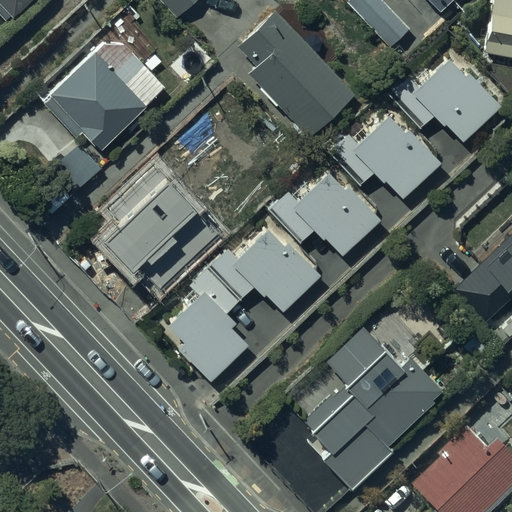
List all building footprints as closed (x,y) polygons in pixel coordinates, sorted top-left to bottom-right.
[(0,0),(0,12),(2,15),(9,9),(10,10),(20,0),(0,0)] [(189,0),(163,0),(176,13),(189,0)] [(406,24),(383,0),(346,0),(387,43),(406,24)] [(511,0),(490,0),(482,47),(511,52),(511,0)] [(352,88),(271,4),(235,40),(254,60),(245,68),(307,132),(352,88)] [(188,34),(162,60),(182,80),(207,54),(188,34)] [(102,37),(48,86),(50,88),(41,98),(76,133),(83,126),(99,142),(162,82),(160,80),(165,76),(155,65),(150,69),(123,39),(102,37)] [(406,71),(386,89),(418,123),(432,110),(441,119),(443,117),(460,137),(499,100),(467,65),(463,69),(445,51),(415,80),(406,71)] [(346,126),(325,146),(357,180),(372,167),(381,176),(383,174),(400,192),(439,156),(405,120),(401,124),(385,107),(355,136),(346,126)] [(169,149),(143,174),(194,228),(192,230),(208,248),(244,215),(236,207),(251,193),(258,202),(278,183),(261,165),(241,183),(238,179),(241,177),(239,175),(253,162),(233,141),(235,139),(221,124),(212,132),(203,123),(195,130),(194,129),(170,150),(169,149)] [(286,184),(265,203),(297,238),(312,224),(320,233),(322,230),(339,249),(378,213),(345,178),(341,181),(325,163),(293,193),(286,184)] [(195,288),(164,317),(181,335),(175,340),(208,375),(246,339),(229,321),(233,317),(224,306),(252,280),(261,290),(263,287),(280,305),(319,269),(285,234),(282,237),(266,220),(234,250),(226,241),(186,279),(195,288)] [(511,226),(453,283),(451,285),(482,317),(511,288),(511,226)] [(120,229),(88,230),(89,251),(121,250),(120,229)] [(321,452),(349,483),(390,445),(385,440),(431,396),(429,394),(439,384),(410,353),(421,343),(384,303),(363,322),(360,319),(323,354),(328,359),(286,399),(328,445),(321,452)] [(460,425),(415,467),(424,477),(414,485),(438,511),(495,511),(511,496),(511,457),(482,424),(472,432),(469,429),(466,431),(460,425)]
